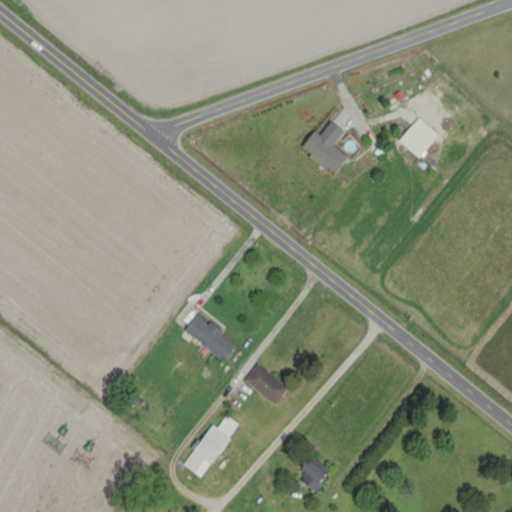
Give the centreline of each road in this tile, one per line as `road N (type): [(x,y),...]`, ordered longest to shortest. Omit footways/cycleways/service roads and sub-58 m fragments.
road 1 (secondary): [(511,425),(0,11)]
road 2 (residential): [(149,132),(231,111),(511,9)]
